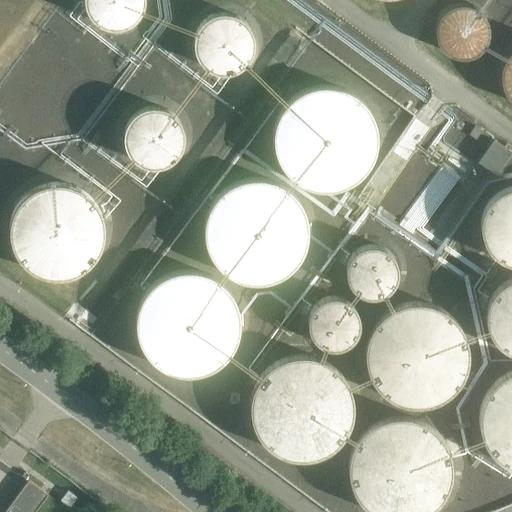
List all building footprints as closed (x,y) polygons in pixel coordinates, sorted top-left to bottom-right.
[(85,0),(86,1),(87,4),(87,5),(88,8),(89,10),(91,13),(92,15),(95,18),(97,20),(101,22),(103,23),(106,24),(108,25),(111,25),(114,26),(117,26),(119,26),(122,25),(125,24),(129,23),(132,21),(135,19),(137,17),(139,15),(140,13),(142,11),(143,9),(144,6),(145,2),(145,0),(85,0)] [(489,25),(488,22),(488,21),(487,18),(486,16),(484,13),(483,11),(481,9),(478,7),(476,5),(474,4),(471,3),(469,2),(466,2),(464,2),(461,2),(458,2),(456,2),(453,3),(451,4),(449,5),(446,7),(444,8),(443,10),(441,12),(440,13),(439,15),(438,18),(437,20),(436,22),(435,25),(435,28),(435,30),(436,33),(436,35),(437,38),(438,40),(439,43),(441,45),(442,47),(445,49),(447,51),(450,52),(452,53),(454,54),(458,55),(461,55),(463,55),(466,55),(469,54),(471,54),(475,52),(477,51),(479,49),(481,47),(483,46),(484,43),(486,41),(487,39),(488,36),(488,34),(489,30),(489,27),(489,25)] [(254,37),(254,35),(254,32),(253,30),(252,27),(250,25),(248,21),(247,20),(245,18),(243,16),(240,15),(238,13),(236,12),(233,11),(230,11),(227,10),(225,10),(222,10),(219,11),(216,11),(214,12),(211,13),(209,14),(206,16),(203,19),(201,21),(200,23),(198,25),(197,28),(196,30),(195,34),(194,37),(194,40),(194,42),(194,45),(195,48),(196,51),(197,53),(199,57),(200,59),(202,61),(204,63),(206,65),(208,66),(212,68),(215,69),(217,70),(222,71),(224,71),(227,71),(231,70),(234,69),(236,68),(239,67),(242,65),(245,63),(248,60),(248,59),(250,57),(252,53),(253,50),(254,48),(254,45),(255,42),(255,40),(254,37)] [(511,47),(511,49),(509,51),(507,53),(505,56),(504,58),(503,61),(502,64),(501,67),(501,70),(500,73),(500,74),(501,77),(501,79),(501,82),(502,85),(503,87),(504,90),(505,91),(508,95),(510,97),(511,99),(511,47)] [(369,108),(366,104),(363,100),(361,98),(357,94),(354,92),(350,90),(347,89),(342,87),(339,86),(335,85),(331,84),(326,84),(322,84),(317,85),(313,85),(310,86),(305,88),(301,90),(297,93),(294,95),(291,97),(288,100),(286,102),(283,107),(281,110),(278,115),(277,118),(276,121),(275,123),(274,127),(274,130),(274,134),(274,138),(274,143),(275,148),(276,152),(277,155),(279,159),(280,160),(281,163),(282,165),(284,168),(287,171),(289,173),(292,176),(295,178),(300,181),(304,183),(308,185),(311,186),(313,186),(317,187),(320,188),(324,188),(327,188),(331,188),(336,187),(340,186),(343,185),(347,183),(350,182),(353,180),(358,177),(362,173),(363,172),(365,169),(369,165),(371,160),(374,155),(375,152),(376,148),(376,146),(377,143),(377,139),(377,137),(377,132),(377,128),(376,125),(375,121),(374,118),(373,116),(372,113),(369,108)] [(183,127),(182,124),(181,121),(180,119),(178,116),(176,114),(174,112),(172,111),(170,109),(167,108),(163,106),(161,106),(158,105),(154,105),(152,105),(150,105),(147,106),(144,106),(142,108),(139,109),(137,110),(135,112),(133,114),(131,116),(129,118),(128,120),(126,123),(126,124),(125,127),(124,129),(124,132),(124,135),(124,138),(124,139),(125,142),(125,145),(126,147),(127,150),(129,152),(131,154),(131,155),(133,157),(136,159),(137,160),(139,161),(141,163),(144,164),(148,165),(152,165),(155,166),(158,165),(162,165),(164,164),(168,162),(171,161),(173,159),(175,157),(177,155),(179,153),(181,150),(182,147),(183,144),(183,143),(184,140),(184,136),(184,132),(184,129),(183,127)] [(496,174),(511,151),(494,138),(477,161),(496,174)] [(279,275),(283,273),(286,271),(289,269),(292,266),(294,264),(297,261),(300,256),(301,255),(303,252),(304,248),(305,245),(306,243),(307,240),(308,236),(308,233),(308,229),(308,225),(308,224),(308,220),(307,216),(306,215),(305,211),(304,208),(302,205),(301,201),(299,198),(298,197),(295,194),(294,193),(291,190),(289,188),(286,186),(283,184),(278,181),(274,180),(271,179),(266,178),(260,177),(255,177),(251,177),(248,177),(244,178),(241,179),(237,180),(234,182),(229,184),(225,188),(222,190),(219,192),(216,196),(214,199),(212,202),(209,207),(208,211),(207,214),(206,218),(205,221),(205,225),(205,227),(205,230),(205,234),(205,237),(206,241),(207,245),(208,248),(210,251),(212,254),(214,258),(217,262),(219,265),(222,267),(225,269),(228,271),(231,273),(236,276),(239,277),(242,278),(246,279),(249,280),(253,280),(257,280),(260,280),(264,280),(268,279),(273,278),(276,276),(279,275)] [(100,208),(98,205),(97,203),(95,200),(91,196),(89,194),(85,190),(82,189),(77,186),(74,185),(69,183),(66,182),(61,181),(57,181),(52,181),(49,182),(45,183),(42,184),(39,185),(34,187),(31,189),(28,191),(24,194),(21,196),(19,199),(17,202),(15,205),(14,208),(12,211),(10,216),(10,219),(9,223),(9,225),(9,230),(9,233),(9,237),(10,240),(12,245),(13,248),(14,250),(16,255),(18,257),(19,259),(23,263),(27,266),(31,269),(35,272),(40,274),(45,275),(50,276),(54,277),(57,277),(62,276),(68,276),(73,274),(77,272),(82,270),(86,266),(89,264),(90,263),(94,259),(96,256),(97,255),(99,252),(99,250),(100,249),(101,246),(103,241),(104,237),(104,235),(104,232),(104,230),(104,227),(104,225),(104,223),(103,220),(103,218),(102,215),(101,211),(100,210),(100,208)] [(97,190),(105,212),(116,209),(107,186),(97,190)] [(511,186),(510,187),(507,188),(503,190),(499,192),(496,194),(493,197),(490,201),(488,204),(487,205),(485,209),(484,212),(483,215),(483,217),(482,218),(482,221),(482,225),(482,226),(482,229),(482,232),(483,235),(484,238),(485,241),(486,243),(488,246),(489,248),(491,251),(493,253),(496,255),(500,258),(502,260),(507,262),(510,263),(511,263),(511,186)] [(398,271),(398,270),(397,267),(397,266),(397,263),(396,261),(395,259),(394,256),(392,254),(391,252),(389,251),(387,249),(383,247),(381,246),(379,245),(376,245),(374,244),(371,244),(369,245),(366,245),(364,246),(361,247),(359,248),(357,249),(355,251),(353,253),(351,255),(350,257),(349,259),(348,261),(347,264),(347,266),(346,269),(346,271),(347,274),(347,276),(348,279),(349,281),(350,284),(352,286),(353,288),(355,289),(357,291),(359,292),(361,293),(365,295),(369,296),(371,296),(374,296),(378,295),(381,294),(384,293),(386,292),(388,290),(390,288),(392,287),(393,285),(394,282),(396,280),(396,278),(397,275),(397,273),(398,271)] [(229,289),(227,287),(223,283),(220,281),(217,278),(213,276),(210,274),(206,272),(203,271),(197,270),(194,269),(190,269),(187,269),(181,269),(177,270),(174,271),(169,273),(165,274),(162,276),(157,279),(155,281),(152,283),(149,286),(146,290),(144,293),(142,296),(139,301),(138,304),(137,308),(136,311),(136,315),(135,321),(135,326),(136,330),(137,333),(138,337),(139,340),(140,344),(143,348),(146,353),(148,356),(151,358),(155,362),(159,365),(164,368),(169,370),(172,371),(178,373),(181,373),(185,374),(191,373),(194,373),(198,373),(201,372),(205,371),(210,369),(213,367),(216,365),(221,362),(223,359),(226,357),(229,352),(232,349),(233,346),(235,343),(236,340),(237,338),(238,334),(239,331),(239,329),(240,325),(240,322),(240,320),(239,316),(239,313),(238,307),(237,304),(235,300),(235,299),(233,296),(230,291),(229,289)] [(511,277),(511,278),(507,280),(503,282),(499,285),(498,286),(495,289),(492,292),(491,295),(490,297),(489,299),(487,304),(486,307),(486,309),(486,312),(485,316),(486,320),(486,323),(487,326),(488,329),(489,332),(491,335),(493,339),(495,341),(497,343),(501,347),(504,348),(508,351),(511,352),(511,277)] [(360,323),(360,320),(360,319),(360,317),(359,315),(358,312),(358,311),(357,309),(355,307),(354,305),(352,303),(350,301),(348,300),(346,298),(343,297),(341,297),(338,296),(336,296),(333,296),(331,296),(328,297),(326,297),(324,298),(321,299),(319,301),(317,302),(315,304),(314,306),(312,308),(311,310),(310,313),(310,314),(309,317),(309,319),(309,322),(309,324),(309,327),(310,329),(311,332),(312,334),(313,336),(315,338),(316,340),(318,342),(320,343),(323,344),(325,345),(327,346),(330,347),(332,347),(335,347),(337,347),(340,347),(342,346),(345,345),(347,344),(349,342),(351,341),(353,339),(355,337),(356,335),(357,333),(358,330),(359,328),(360,326),(360,323)] [(453,388),(456,386),(457,384),(460,380),(461,379),(462,376),(463,374),(465,371),(466,367),(467,364),(468,360),(468,357),(468,351),(468,348),(468,346),(468,344),(467,341),(466,337),(465,335),(464,332),(463,329),(460,324),(459,322),(457,320),(454,317),(452,314),(448,311),(446,310),(443,308),(438,305),(433,303),(428,302),(426,301),(421,301),(415,300),(412,301),(408,301),(403,302),(398,304),(393,306),(388,309),(384,312),(380,316),(377,319),(375,322),(373,325),(371,328),(369,333),(367,338),(367,340),(366,343),(365,347),(365,350),(365,352),(365,356),(366,359),(366,363),(367,365),(368,368),(369,372),(371,375),(373,380),(375,383),(378,386),(380,388),(384,392),(387,394),(390,396),(395,399),(398,400),(401,401),(405,402),(410,403),(414,403),(419,403),(425,403),(428,402),(432,401),(435,400),(440,398),(443,396),(448,393),(451,391),(453,388)] [(349,384),(347,381),(346,379),(344,376),(342,373),(340,370),(336,367),(331,363),(328,361),(325,360),(320,358),(315,356),(312,355),(308,354),(303,354),(297,354),(294,355),(290,356),(287,357),(283,358),(280,359),(277,361),(272,364),(269,366),(265,370),(263,372),(260,377),(258,380),(255,384),(254,388),(253,389),(252,393),(252,395),(251,398),(251,402),(250,405),(251,409),(251,411),(251,414),(252,416),(252,418),(253,421),(254,425),(255,427),(256,430),(258,433),(261,437),(262,439),(265,441),(267,444),(270,446),(275,449),(276,450),(279,452),(283,454),(284,454),(290,456),(295,457),(302,457),(306,457),(309,457),(313,456),(318,455),(323,453),(326,451),(330,449),(334,446),(338,443),(339,441),(342,439),(345,434),(347,431),(348,430),(349,426),(350,425),(351,421),(352,419),(352,418),(353,414),(353,411),(354,407),(354,405),(353,402),(353,398),(353,396),(351,391),(350,386),(349,384)] [(511,369),(510,370),(506,373),(501,376),(498,378),(495,380),(493,383),(490,385),(487,390),(485,395),(483,398),(482,401),(481,405),(480,408),(480,410),(479,414),(479,417),(479,419),(479,423),(480,426),(480,430),(482,435),(483,438),(485,442),(486,445),(488,448),(492,452),(496,456),(498,458),(500,459),(503,461),(506,463),(511,466),(511,369)] [(442,437),(439,433),(437,432),(435,429),(432,427),(429,425),(426,423),(423,421),(420,419),(416,418),(411,417),(408,416),(402,415),(397,415),(393,416),(390,416),(384,418),(381,419),(378,420),(374,422),(370,425),(367,427),(364,429),(360,433),(358,436),(356,439),(354,442),(353,445),(351,449),(350,452),(349,457),(348,461),(348,463),(348,467),(348,470),(348,474),(349,476),(349,479),(350,481),(351,484),(352,488),(353,489),(355,493),(358,497),(360,500),(362,503),(366,506),(371,510),(374,511),(424,511),(426,511),(429,509),(432,507),(434,505),(436,504),(438,501),(441,498),(443,495),(444,494),(445,491),(447,487),(448,484),(449,482),(450,479),(450,477),(451,475),(451,472),(451,470),(451,466),(451,463),(451,459),(450,455),(449,454),(449,452),(448,448),(446,445),(445,442),(442,437)] [(33,511),(48,493),(28,479),(27,480),(22,488),(4,511),(33,511)] [(70,506),(77,497),(68,490),(64,495),(63,496),(62,497),(60,499),(70,506)]
